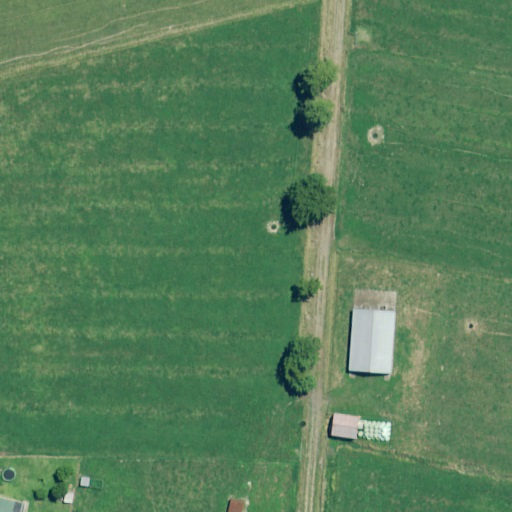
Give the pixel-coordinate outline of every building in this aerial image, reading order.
[(397,312),(355,310),(350,371),(392,374),(397,312)] [(360,418),(335,414),(332,436),(357,439),(360,418)] [(79,474),(78,485),(90,486),(91,475),(79,474)] [(76,493),(63,492),(62,504),(74,506),(76,493)] [(24,511),(27,504),(1,497),(0,500),(0,511),(24,511)] [(244,511),(247,503),(233,499),(229,511),(244,511)]
